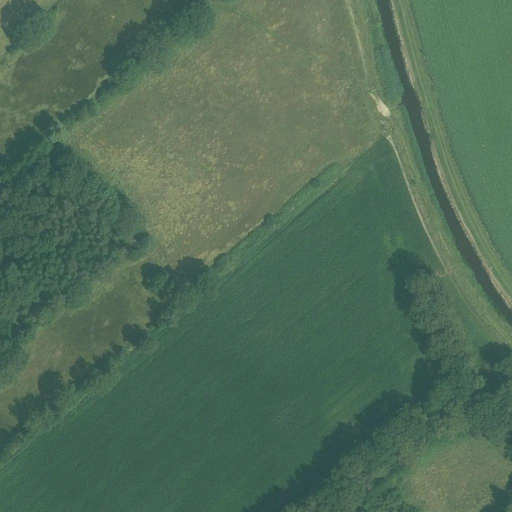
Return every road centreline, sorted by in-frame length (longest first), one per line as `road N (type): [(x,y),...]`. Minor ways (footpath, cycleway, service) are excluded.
road 1 (track): [(403,0),(450,163),(511,284)]
road 2 (track): [(509,342),(453,258),(403,135)]
road 3 (track): [(352,0),(385,121)]
